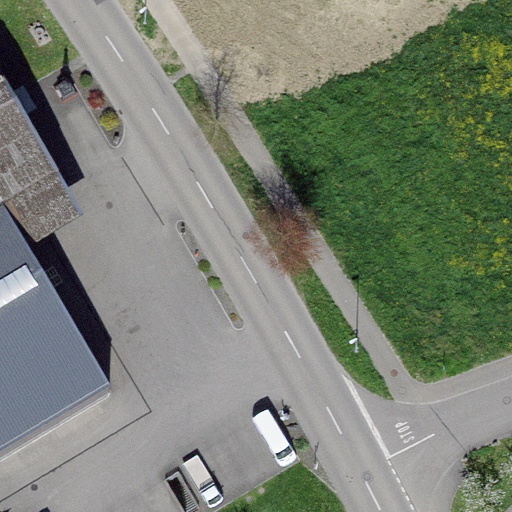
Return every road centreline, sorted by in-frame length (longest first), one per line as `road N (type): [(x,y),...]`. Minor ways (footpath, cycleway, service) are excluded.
road 1 (tertiary): [(74,0),(355,454)]
road 2 (residential): [(511,395),(355,454)]
